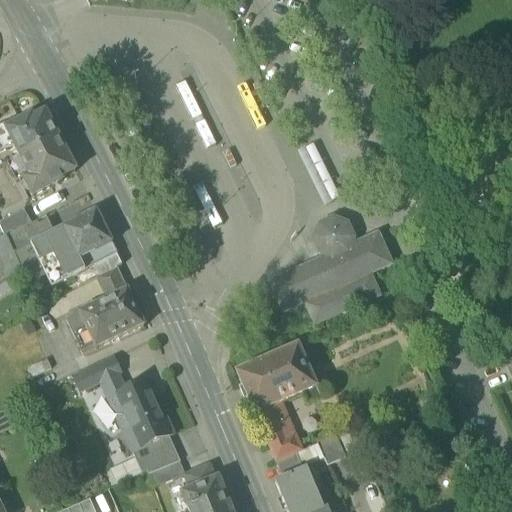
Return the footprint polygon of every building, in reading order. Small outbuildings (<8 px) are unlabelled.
[(0,152),(13,146),(20,159),(58,140),(45,115),(33,121),(32,118),(7,131),(5,127),(0,129),(0,152)] [(76,173),(58,140),(20,159),(30,178),(24,181),(33,199),(63,184),(61,181),(76,173)] [(325,206),(339,200),(316,145),(301,152),(318,190),(325,206)] [(0,224),(0,230),(4,240),(27,228),(31,226),(24,212),(0,224)] [(62,230),(83,273),(93,268),(117,256),(96,214),(62,230)] [(313,319),(325,323),(336,318),(340,307),(347,304),(358,308),(369,303),(373,292),(369,281),(371,274),(382,269),(387,258),(382,247),(370,242),(359,247),(352,244),(353,241),(347,227),(333,221),(319,227),(313,242),(320,257),(323,258),(317,276),(300,283),(289,278),(279,283),(274,294),(279,305),(290,310),(301,305),(308,308),(313,319)] [(4,240),(11,256),(35,244),(27,228),(4,240)] [(35,244),(11,256),(19,274),(24,288),(46,277),(51,289),(83,273),(62,230),(35,244)] [(0,284),(19,274),(11,256),(4,240),(0,241),(0,284)] [(122,268),(117,256),(93,268),(98,279),(117,271),(122,268)] [(96,281),(106,302),(124,293),(126,292),(117,271),(98,279),(96,281)] [(106,302),(78,315),(95,352),(144,329),(127,292),(126,292),(124,293),(106,302)] [(82,358),(95,352),(78,315),(65,321),(82,358)] [(236,376),(255,418),(273,410),(281,406),(317,391),(298,348),(236,376)] [(511,355),(502,360),(511,380),(511,355)] [(73,381),(80,395),(101,385),(103,384),(118,377),(122,375),(115,361),(73,381)] [(27,372),(31,380),(50,372),(45,363),(27,372)] [(131,431),(115,394),(124,390),(118,377),(103,384),(101,385),(123,435),(131,431)] [(125,393),(124,390),(115,394),(131,431),(123,435),(133,456),(169,440),(174,438),(166,421),(162,423),(145,384),(125,393)] [(449,418),(439,396),(421,404),(432,426),(449,418)] [(287,441),(295,438),(281,406),(273,410),(287,441)] [(0,415),(0,437),(23,425),(16,408),(0,415)] [(255,418),(269,450),(288,442),(287,441),(273,410),(255,418)] [(339,437),(348,459),(361,453),(351,432),(339,437)] [(302,471),(297,457),(303,454),(295,438),(287,441),(288,442),(269,450),(276,466),(282,481),(303,473),(302,471)] [(324,461),(327,468),(346,460),(336,438),(318,446),(318,447),(324,461)] [(149,478),(150,477),(180,465),(169,440),(133,456),(136,462),(141,459),(147,474),(149,478)] [(318,447),(303,454),(297,457),(302,471),(324,461),(318,447)] [(142,476),(136,462),(110,473),(116,488),(142,476)] [(180,465),(150,477),(155,490),(184,479),(184,478),(185,478),(180,465)] [(181,497),(187,511),(230,511),(218,482),(216,483),(210,468),(185,478),(184,478),(184,479),(190,493),(181,497)] [(275,484),(286,511),(323,511),(307,472),(303,473),(282,481),(275,484)] [(94,511),(90,502),(79,507),(81,511),(94,511)]
